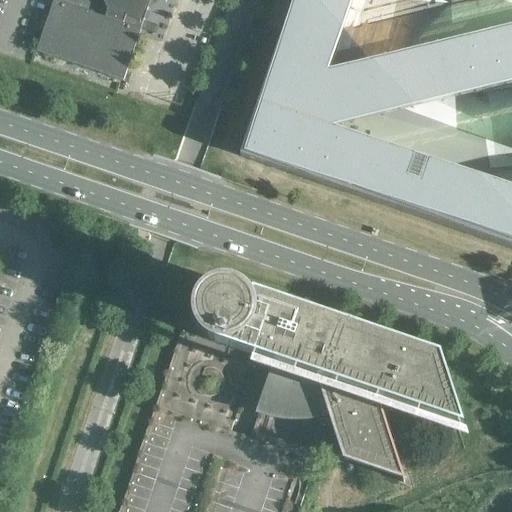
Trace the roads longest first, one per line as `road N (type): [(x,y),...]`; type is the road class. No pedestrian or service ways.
road 1 (secondary): [(0,162),(472,324),(511,350)]
road 2 (secondary): [(511,301),(0,122)]
